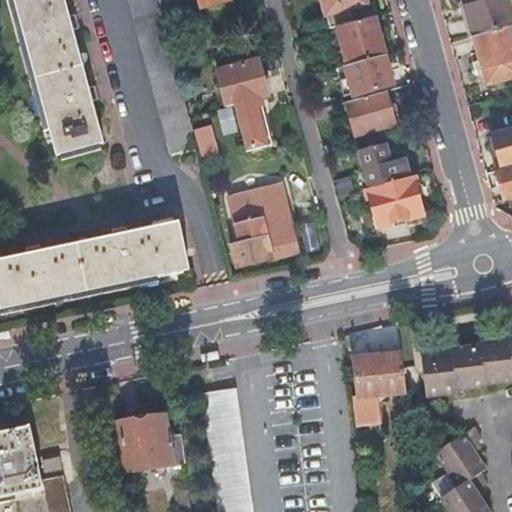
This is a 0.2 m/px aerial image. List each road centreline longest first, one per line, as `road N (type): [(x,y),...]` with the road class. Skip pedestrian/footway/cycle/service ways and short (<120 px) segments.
road 1 (residential): [(0,367),(340,295)]
road 2 (residential): [(340,295),(338,245),(271,0)]
road 3 (residential): [(412,0),(483,264)]
road 4 (residential): [(340,295),(483,264)]
